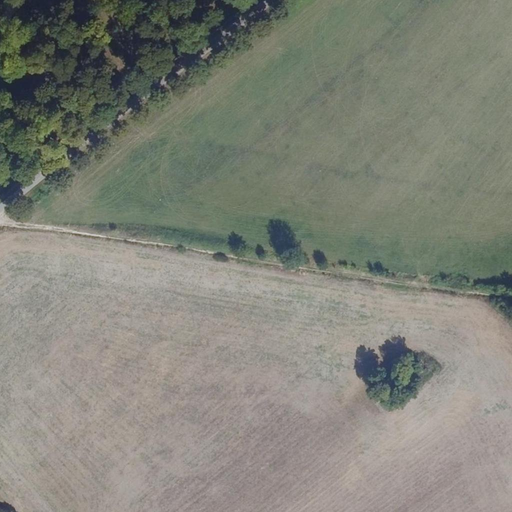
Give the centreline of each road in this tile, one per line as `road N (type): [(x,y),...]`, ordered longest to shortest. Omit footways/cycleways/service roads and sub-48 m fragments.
road 1 (track): [(0,218),(511,298)]
road 2 (unclassified): [(268,0),(0,209)]
